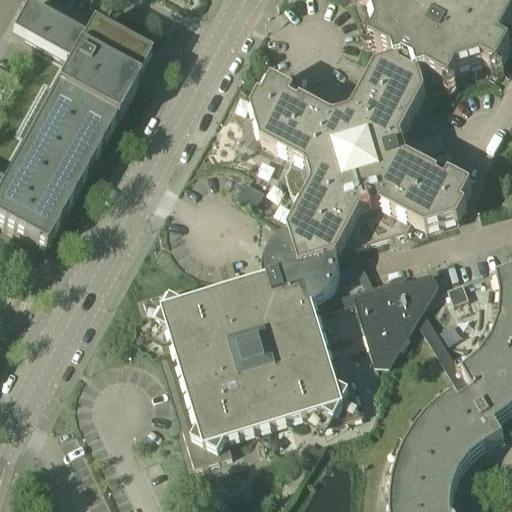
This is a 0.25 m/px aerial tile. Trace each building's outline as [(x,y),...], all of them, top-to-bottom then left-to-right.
[(369,50),(392,63),(425,80),(450,93),(458,79),(482,71),(497,79),(510,54),(501,49),(511,28),(511,0),(355,0),(355,2),(369,10),(377,35),(369,50)] [(0,232),(44,257),(113,131),(116,132),(138,91),(136,90),(149,65),(91,33),(84,46),(26,14),(11,41),(69,73),(0,197),(0,196),(0,232)] [(263,266),(262,274),(262,281),(263,286),(186,310),(181,296),(143,308),(155,346),(168,341),(196,433),(182,437),(194,476),(232,464),(228,450),(319,422),(324,436),(362,424),(350,385),(336,390),(315,322),(312,313),(318,311),(322,307),(326,304),(328,303),(332,298),(335,292),(337,286),(339,278),(339,272),(337,266),(341,259),(345,251),(353,256),(354,256),(407,240),(411,231),(426,239),(459,229),(466,214),(463,212),(471,195),(449,183),(445,190),(437,186),(439,182),(408,166),(401,146),(425,102),(419,82),(425,80),(392,63),(395,68),(375,75),(352,119),(332,126),(301,109),(299,112),(291,108),(295,101),(272,89),(263,106),(259,104),(251,119),(261,152),(293,169),(285,182),(290,201),(304,208),(287,240),(284,242),(274,249),(270,253),(266,259),(263,266)] [(511,211),(511,191),(503,208),(511,212),(511,211)] [(444,511),(445,501),(452,481),(465,464),(480,451),(485,458),(504,447),(495,432),(509,422),(511,419),(511,281),(496,287),(496,288),(501,309),(499,330),(492,350),(479,368),(463,381),(461,383),(422,319),(436,295),(430,285),(406,293),(402,286),(373,295),(355,257),(354,256),(353,256),(345,251),(341,259),(349,263),(366,297),(329,308),(326,304),(322,307),(318,311),(312,313),(315,322),(357,309),(371,356),(399,358),(417,327),(461,401),(454,405),(439,415),(426,427),(415,441),(405,457),(398,473),(393,490),(391,508),(390,511),(444,511)] [(467,306),(463,293),(462,291),(447,296),(452,312),(467,306)]
